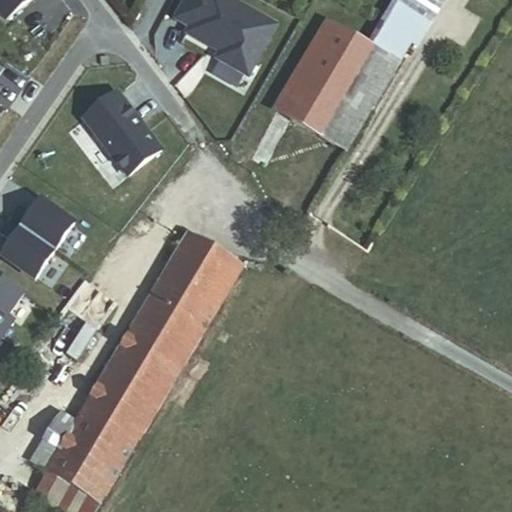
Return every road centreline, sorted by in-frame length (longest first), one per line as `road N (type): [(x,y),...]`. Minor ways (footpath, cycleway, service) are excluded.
road 1 (residential): [(103,16),(0,166)]
road 2 (residential): [(103,16),(184,118)]
